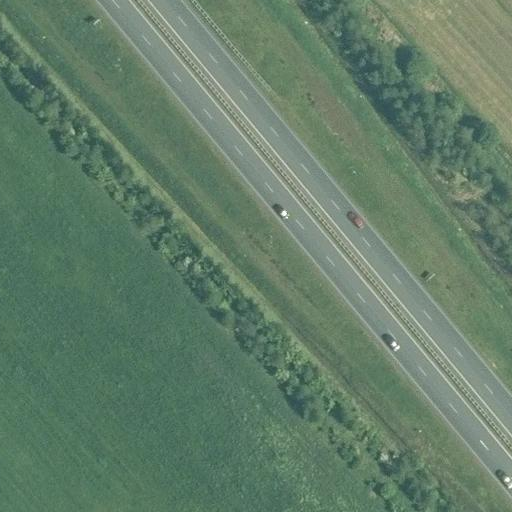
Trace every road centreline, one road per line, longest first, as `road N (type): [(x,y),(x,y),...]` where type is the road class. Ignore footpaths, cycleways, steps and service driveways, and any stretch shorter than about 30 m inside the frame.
road 1 (trunk): [(110,0),(511,481)]
road 2 (trunk): [(511,419),(161,0)]
